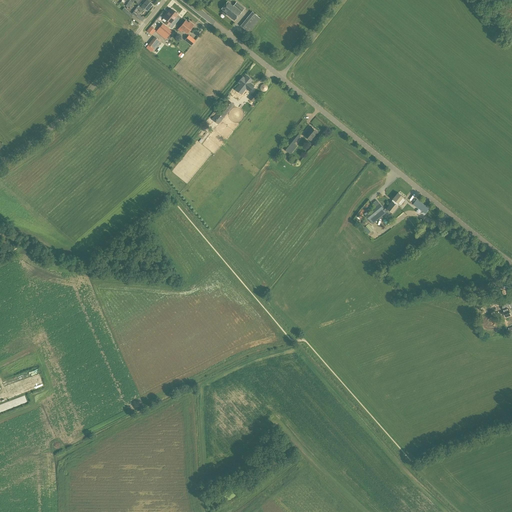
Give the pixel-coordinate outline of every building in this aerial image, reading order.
[(147,10),(152,4),(149,1),(150,1),(149,0),(143,0),(142,2),(144,3),(142,4),(140,3),(136,7),(141,11),(144,8),(147,10)] [(233,6),(227,1),(221,9),(227,13),(227,14),(234,20),(244,8),(236,2),(233,6)] [(168,26),(170,23),(178,14),(171,8),(167,13),(166,13),(164,15),(165,16),(164,17),(167,20),(165,23),(168,26)] [(248,32),(260,18),(252,11),(240,26),(248,32)] [(189,23),(185,20),(178,29),(181,31),(182,30),(187,33),(193,25),(190,22),(189,23)] [(152,35),(158,27),(153,23),(147,31),(152,35)] [(165,39),(172,31),(162,23),(156,31),(165,39)] [(191,45),(195,40),(189,35),(185,40),(191,45)] [(160,41),(155,37),(149,45),(153,49),(160,41)] [(244,90),(252,80),(247,76),(239,86),(244,90)] [(237,103),(243,96),(236,90),(230,96),(228,99),(212,119),(218,124),(234,105),(230,101),(232,98),(237,103)] [(253,102),(259,95),(254,91),(248,98),(253,102)] [(311,140),(318,132),(311,127),(304,135),(311,140)] [(296,132),(283,148),(288,151),(300,136),(296,132)] [(392,201),(397,205),(404,197),(398,193),(393,199),(394,199),(392,201)] [(413,203),(418,208),(422,202),(417,198),(413,203)] [(381,216),(385,213),(382,210),(383,209),(377,201),(373,204),(376,207),(365,215),(370,220),(373,217),(375,220),(380,216),(381,216)] [(397,205),(392,201),(389,205),(390,205),(387,208),(392,213),(398,206),(397,205)] [(369,223),(366,225),(370,232),(374,230),(369,223)] [(511,308),(511,307),(511,294),(499,300),(502,309),(511,306),(511,308)]
